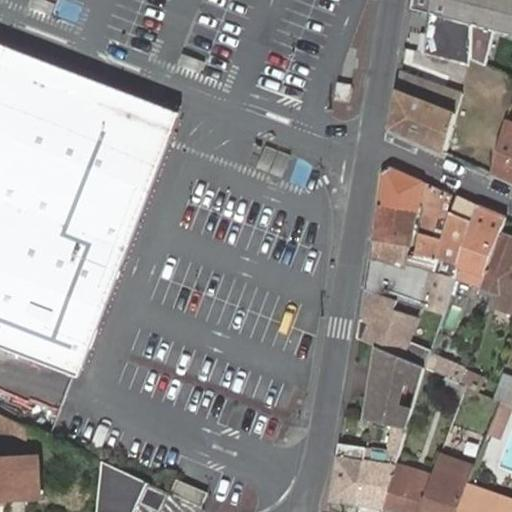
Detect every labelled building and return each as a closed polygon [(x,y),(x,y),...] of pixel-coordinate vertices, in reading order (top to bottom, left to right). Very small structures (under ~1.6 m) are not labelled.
[(511,38),(511,0),(415,0),(413,14),(431,18),(424,54),(473,67),(473,29),(511,38)] [(0,338),(77,368),(83,370),(182,110),(0,40),(0,338)] [(395,130),(449,154),(464,94),(404,72),(395,130)] [(494,173),(511,180),(511,134),(506,132),(494,173)] [(281,176),(290,155),(265,144),(256,166),(281,176)] [(423,193),(425,182),(396,169),(385,175),(384,189),(423,193)] [(384,189),(381,207),(419,212),(422,198),(423,193),(384,189)] [(461,268),(480,205),(462,198),(441,259),(461,268)] [(508,218),(480,205),(461,268),(457,279),(456,282),(463,285),(466,277),(486,286),(503,233),(508,218)] [(381,207),(379,217),(416,223),(419,212),(381,207)] [(423,235),(434,237),(435,230),(438,210),(429,208),(423,235)] [(447,314),(456,282),(457,279),(408,264),(416,223),(379,217),(368,289),(399,299),(447,314)] [(511,274),(511,237),(503,233),(486,286),(485,289),(498,294),(504,297),(505,293),(511,295),(511,276),(511,277),(511,274)] [(417,258),(434,263),(438,245),(432,244),(434,237),(423,235),(417,258)] [(377,345),(427,366),(433,350),(412,341),(422,317),(395,308),(399,299),(368,289),(361,338),(377,345)] [(504,297),(498,294),(496,299),(511,305),(511,295),(505,293),(504,297)] [(427,366),(377,345),(364,419),(393,425),(408,429),(415,407),(402,403),(409,380),(421,385),(427,366)] [(438,356),(432,370),(478,389),(483,376),(438,356)] [(465,385),(447,377),(441,389),(460,397),(465,385)] [(511,379),(506,378),(499,398),(505,401),(511,404),(511,379)] [(497,410),(491,433),(503,436),(509,413),(497,410)] [(374,460),(375,449),(370,448),(362,505),(385,509),(396,474),(398,463),(408,429),(393,425),(388,451),(387,462),(374,460)] [(333,500),(362,505),(370,448),(369,448),(366,460),(350,456),(352,444),(343,443),(333,500)] [(387,462),(388,451),(375,449),(374,460),(387,462)] [(474,480),(478,469),(441,456),(436,467),(474,480)] [(0,459),(0,500),(41,499),(38,458),(0,459)] [(396,474),(430,485),(432,479),(433,475),(398,463),(396,474)] [(98,511),(134,511),(147,485),(109,466),(98,511)] [(474,480),(436,467),(435,469),(433,475),(432,479),(430,485),(427,495),(421,511),(460,511),(472,484),(474,480)] [(393,511),(421,511),(427,495),(430,485),(396,474),(385,509),(393,511)] [(169,496),(198,510),(204,493),(176,481),(169,496)] [(472,484),(460,511),(499,511),(505,498),(472,484)] [(158,511),(161,511),(168,495),(148,486),(141,504),(158,511)] [(511,511),(511,500),(505,498),(504,502),(499,511),(511,511)]
